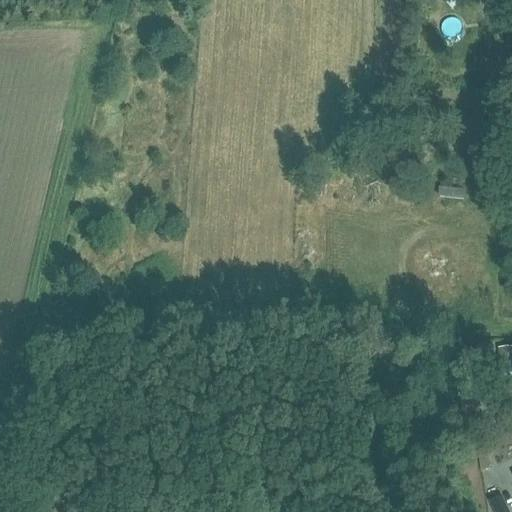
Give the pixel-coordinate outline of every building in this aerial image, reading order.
[(453,40),(459,23),(444,18),(439,35),(453,40)] [(445,49),(434,55),(439,63),(449,58),(445,49)] [(511,91),(475,94),(476,136),(511,134),(511,91)] [(440,178),(438,197),(465,200),(467,181),(446,180),(446,178),(440,178)] [(476,346),(476,363),(494,363),(493,345),(476,346)] [(511,348),(500,349),(500,376),(511,375),(511,348)] [(476,372),(468,373),(469,383),(478,382),(476,372)]
